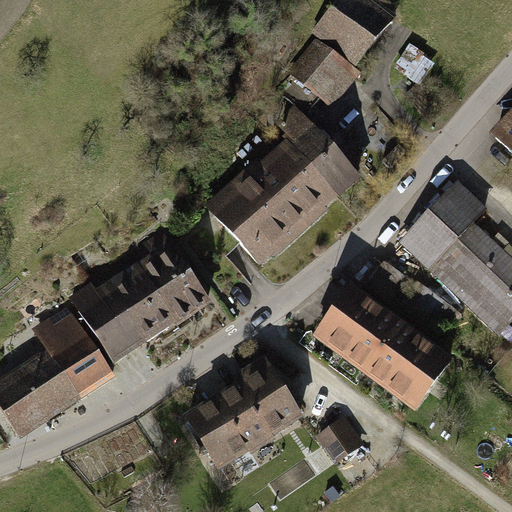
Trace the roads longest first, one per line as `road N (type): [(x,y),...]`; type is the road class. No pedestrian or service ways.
road 1 (tertiary): [(0,465),(132,407),(294,295),(401,198),(511,70)]
road 2 (track): [(256,321),(511,511)]
